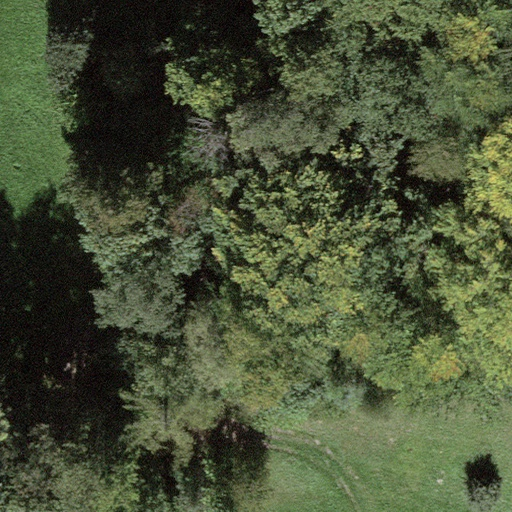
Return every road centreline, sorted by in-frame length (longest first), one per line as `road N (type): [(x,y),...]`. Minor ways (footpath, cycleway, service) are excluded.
road 1 (track): [(361,38),(220,225),(110,259),(66,330),(138,388),(248,419),(347,478),(358,511)]
road 2 (unclassified): [(511,193),(428,169),(391,141),(365,88),(361,38)]
